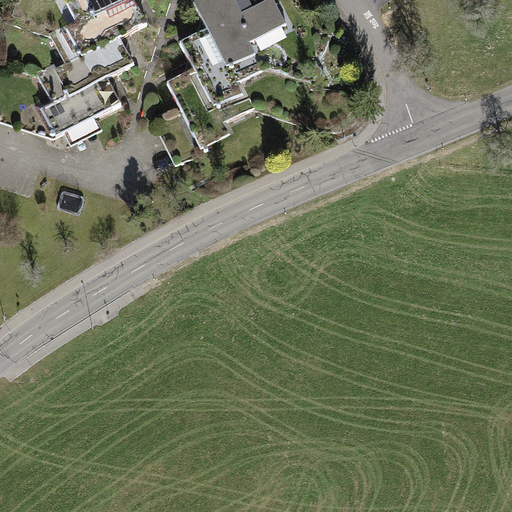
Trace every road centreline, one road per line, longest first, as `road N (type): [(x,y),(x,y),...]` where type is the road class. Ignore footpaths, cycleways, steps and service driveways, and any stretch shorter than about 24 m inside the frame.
road 1 (tertiary): [(0,359),(64,312),(213,227),(420,140)]
road 2 (residential): [(420,140),(383,47),(350,0)]
